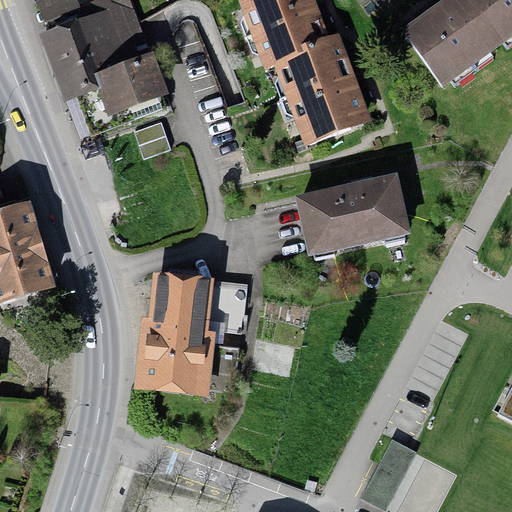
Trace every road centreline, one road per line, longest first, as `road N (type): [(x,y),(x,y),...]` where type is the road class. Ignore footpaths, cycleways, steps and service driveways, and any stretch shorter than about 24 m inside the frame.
road 1 (residential): [(511,161),(336,499),(311,506),(96,427)]
road 2 (primary): [(0,55),(97,307),(104,355),(96,427)]
